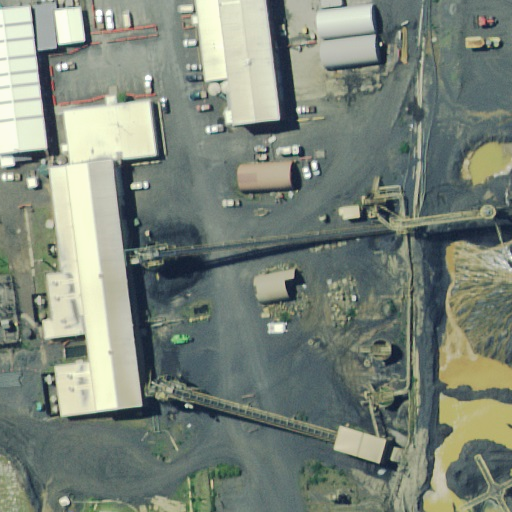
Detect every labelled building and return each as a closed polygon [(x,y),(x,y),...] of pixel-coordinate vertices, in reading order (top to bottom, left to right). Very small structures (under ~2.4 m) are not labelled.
[(237,75),(243,123),(288,118),(274,0),(194,0),(204,79),(237,75)] [(0,6),(0,148),(0,151),(51,145),(35,2),(0,6)] [(325,39),(379,33),(375,4),(322,11),(325,39)] [(379,33),(325,39),(329,68),(383,61),(379,33)] [(61,367),(67,413),(150,402),(118,159),(162,153),(154,98),(61,110),(68,162),(50,164),(64,270),(52,272),(58,317),(43,319),(45,337),(92,331),(96,362),(61,367)] [(297,187),(295,162),(243,165),(245,190),(297,187)] [(364,206),(347,209),(342,210),(344,217),(348,216),(349,221),(366,218),(364,206)] [(303,295),(298,270),(259,278),(264,303),(303,295)] [(0,347),(17,346),(13,280),(0,280),(0,347)] [(393,440),(349,427),(342,450),(386,464),(393,440)]
